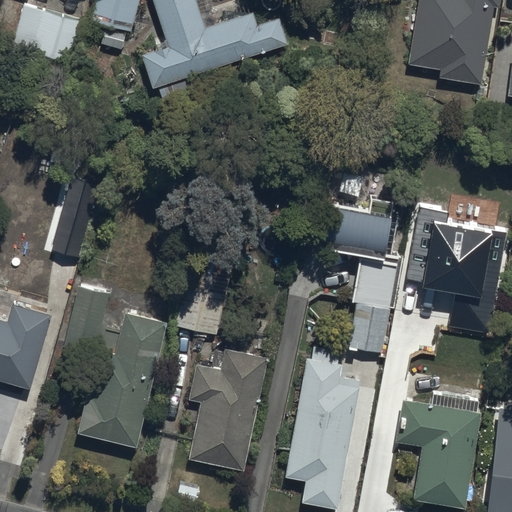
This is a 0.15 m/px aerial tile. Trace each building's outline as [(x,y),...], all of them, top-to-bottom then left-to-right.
[(86,16),(32,0),(22,0),(11,38),(73,57),(86,16)] [(92,0),(89,11),(132,25),(140,0),(92,0)] [(199,0),(154,0),(168,39),(142,48),(154,82),(288,36),(280,10),(259,17),(254,3),(207,19),(199,0)] [(418,0),(410,57),(442,62),(441,70),(483,76),(494,0),(500,1),(499,0),(418,0)] [(56,132),(50,153),(75,160),(81,139),(56,132)] [(50,247),(79,255),(99,179),(71,172),(50,247)] [(313,240),(385,253),(393,210),(320,197),(313,240)] [(175,324),(215,333),(239,230),(199,221),(175,324)] [(387,305),(395,260),(358,254),(350,299),(354,299),(387,305)] [(78,282),(64,346),(95,353),(110,289),(78,282)] [(397,290),(388,347),(388,350),(438,359),(448,299),(397,290)] [(347,342),(383,348),(390,305),(387,305),(354,299),(347,342)] [(0,375),(31,385),(47,329),(52,311),(13,300),(8,318),(0,315),(0,375)] [(95,433),(137,443),(167,318),(125,308),(108,380),(88,375),(76,428),(95,433)] [(189,456),(202,459),(244,468),(268,355),(226,347),(222,366),(209,363),(196,360),(189,395),(202,398),(189,456)] [(360,376),(341,373),(343,360),(305,353),(285,474),(306,477),(303,499),(339,505),(360,376)] [(467,502),(482,405),(478,404),(480,394),(432,387),(430,398),(403,394),(397,435),(422,438),(414,493),(467,502)] [(511,400),(501,399),(493,469),(486,468),(482,504),(511,507),(511,400)]
